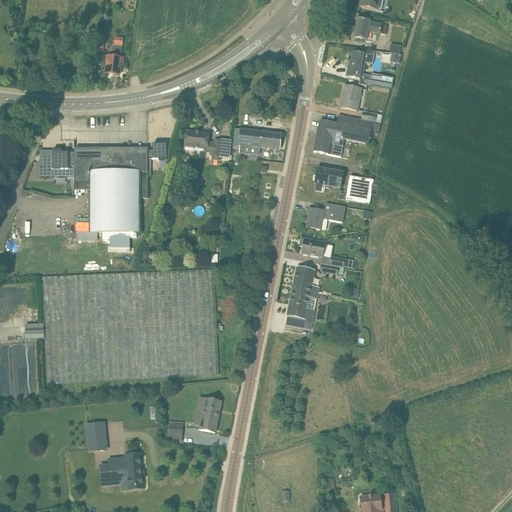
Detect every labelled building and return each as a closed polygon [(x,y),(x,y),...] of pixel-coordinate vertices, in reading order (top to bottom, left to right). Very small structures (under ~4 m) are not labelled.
[(361,0),(360,7),(377,11),(379,0),(361,0)] [(79,7),(54,4),(52,23),(66,25),(66,20),(77,21),(79,7)] [(370,22),(367,21),(358,19),(354,38),(367,40),(368,32),(380,34),(386,35),(388,26),(381,25),(370,23),(370,22)] [(114,46),(123,47),(124,38),(115,37),(114,46)] [(390,45),(389,53),(400,55),(401,47),(390,45)] [(121,59),(122,50),(114,49),(113,58),(107,57),(105,75),(119,76),(120,66),(122,66),(123,59),(121,59)] [(374,56),(353,52),(350,67),(349,67),(347,77),(361,79),(364,63),(373,65),(374,56)] [(370,84),(392,88),(394,79),(394,76),(385,74),(385,77),(372,74),(370,84)] [(357,111),(361,89),(345,86),(341,108),(357,111)] [(382,116),(377,115),(363,112),(362,120),(375,123),(381,124),(382,116)] [(380,125),(348,119),(339,117),(337,125),(320,121),(314,152),(341,158),(345,141),(353,142),(368,145),(371,134),(378,136),(380,125)] [(282,135),(240,130),(239,147),(240,147),(239,153),(260,155),(260,149),(266,149),(280,151),(282,135)] [(220,161),(221,151),(222,141),(214,140),(214,143),(208,142),(209,134),(186,132),(184,148),(213,151),(212,160),(220,161)] [(167,162),(167,155),(167,145),(153,145),(153,151),(147,151),(147,160),(148,160),(153,160),(159,160),(159,162),(167,162)] [(62,151),(52,151),(52,170),(53,170),(53,177),(74,177),(74,169),(75,169),(75,151),(74,151),(74,153),(62,153),(62,151)] [(148,199),(148,160),(147,160),(147,151),(75,151),(75,169),(74,169),(74,177),(74,191),(90,191),(90,223),(77,224),(78,234),(89,234),(89,233),(141,233),(141,199),(148,199)] [(316,184),(314,191),(318,192),(324,193),(325,186),(341,189),(343,174),(317,169),(315,184),(316,184)] [(349,181),(346,201),(369,205),(371,197),(371,195),(376,196),(378,186),(373,185),(373,184),(374,181),(350,177),(349,181)] [(321,230),(322,220),(343,224),(346,208),(326,204),(324,212),(310,209),(309,215),(307,228),(317,229),(321,230)] [(302,239),(300,247),(303,247),(302,254),(312,256),(323,258),(321,265),(339,268),(344,269),(344,267),(355,269),(356,262),(345,260),(331,258),(333,247),(330,244),(326,243),(312,241),(302,239)] [(338,275),(339,268),(321,265),(320,272),(338,275)] [(315,271),(307,269),(297,267),(293,285),(300,287),(299,291),(318,294),(319,288),(312,287),(315,271)] [(214,270),(43,278),(45,325),(25,326),(26,341),(46,339),(48,386),(218,375),(214,270)] [(317,300),(318,294),(299,291),(300,287),(293,285),(285,325),(311,330),(315,311),(317,300)] [(221,402),(205,399),(199,398),(193,426),(200,427),(199,431),(215,434),(221,402)] [(181,442),(183,423),(169,422),(168,430),(167,430),(166,441),(181,442)] [(98,428),(85,430),(89,458),(103,456),(98,428)] [(127,465),(101,468),(102,480),(128,477),(129,487),(135,487),(135,488),(136,488),(136,487),(143,486),(140,456),(126,458),(127,465)] [(334,491),(334,480),(323,480),(323,492),(334,491)] [(380,495),(360,497),(361,511),(396,511),(395,493),(384,495),(385,508),(381,509),(380,495)]
